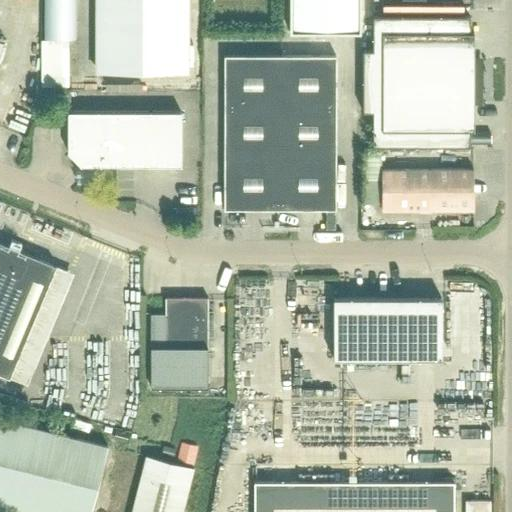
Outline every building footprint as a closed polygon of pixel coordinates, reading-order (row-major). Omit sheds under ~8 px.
[(100,0),(100,70),(98,70),(98,71),(183,71),(183,70),(181,70),(181,0),(100,0)] [(288,0),(288,31),(360,31),(359,0),(288,0)] [(468,129),(472,129),(473,31),(469,31),(469,15),(381,15),(380,145),(468,145),(468,129)] [(279,55),(223,55),(223,106),(223,157),(223,208),(279,208),(335,208),(335,157),(335,107),(335,55),(279,55)] [(67,153),(79,166),(181,166),(181,111),(67,112),(67,153)] [(391,169),(391,209),(473,209),(473,169),(391,169)] [(378,206),(379,181),(371,181),(370,206),(378,206)] [(0,373),(8,377),(55,265),(0,241),(0,373)] [(164,297),(164,329),(150,329),(150,387),(207,387),(207,346),(207,297),(164,297)] [(441,297),(332,297),(332,358),(441,358),(441,297)] [(0,501),(13,505),(40,511),(89,511),(106,445),(67,435),(33,427),(0,418),(0,501)] [(130,511),(181,511),(192,467),(145,455),(130,511)] [(452,511),(453,481),(253,481),(253,511),(452,511)]
